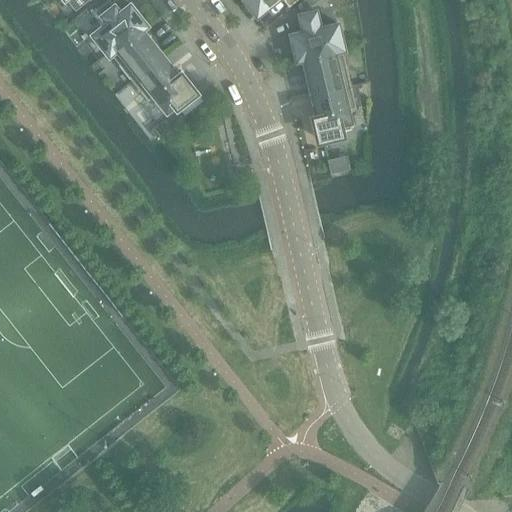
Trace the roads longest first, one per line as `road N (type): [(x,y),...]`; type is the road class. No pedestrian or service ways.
road 1 (residential): [(189,0),(231,52),(270,136),(339,404)]
road 2 (residential): [(452,511),(376,459),(339,404)]
